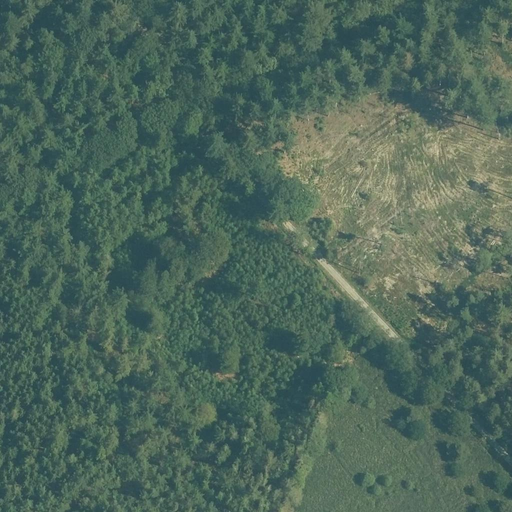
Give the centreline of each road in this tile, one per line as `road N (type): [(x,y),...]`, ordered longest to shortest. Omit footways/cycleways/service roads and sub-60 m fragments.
road 1 (unclassified): [(511,461),(190,120),(126,0)]
road 2 (track): [(103,163),(440,0)]
